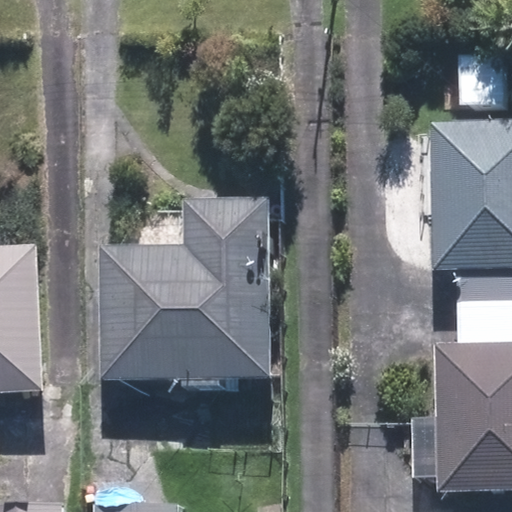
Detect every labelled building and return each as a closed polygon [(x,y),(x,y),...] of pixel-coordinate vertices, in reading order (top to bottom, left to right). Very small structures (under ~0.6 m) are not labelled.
[(511,55),(475,54),(473,112),(511,114),(511,55)] [(511,122),(453,125),(459,263),(511,261),(511,122)] [(127,250),(128,372),(285,371),(285,211),(223,211),(223,250),(127,250)] [(52,249),(0,251),(0,388),(59,386),(52,249)] [(511,341),(458,343),(463,491),(511,489),(511,341)] [(73,511),(73,506),(0,503),(0,511),(73,511)]
